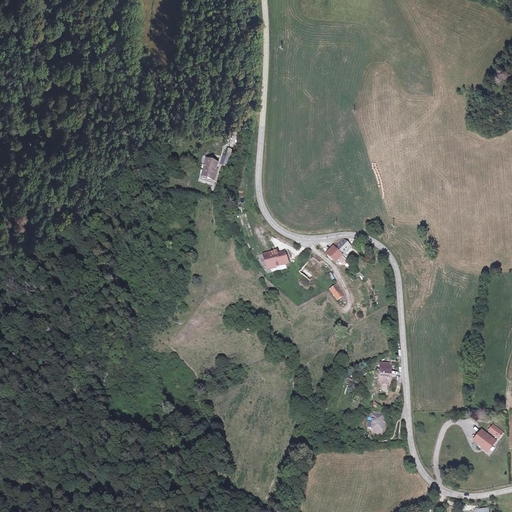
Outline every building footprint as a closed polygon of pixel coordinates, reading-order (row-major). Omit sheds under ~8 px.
[(226,166),(231,154),(227,153),(223,165),(226,166)] [(222,164),(211,160),(207,171),(209,171),(208,176),(212,178),(212,180),(219,182),(221,174),(219,173),(222,164)] [(352,246),(343,239),(336,248),(344,256),(352,246)] [(344,256),(332,245),(325,253),(335,264),(344,256)] [(273,250),(262,255),(266,263),(268,262),(270,268),(271,269),(276,267),(288,262),(284,251),(276,254),(275,254),(273,250)] [(344,296),(337,284),(329,289),(337,301),(344,296)] [(380,362),(377,383),(380,386),(391,385),(392,363),(380,362)] [(352,386),(354,380),(346,377),(344,383),(352,386)] [(385,412),(372,411),(372,433),(384,434),(385,412)] [(492,440),(484,425),(473,431),(481,446),(492,440)] [(497,427),(492,429),(494,433),(495,432),(498,437),(503,434),(501,428),(498,429),(497,427)]
